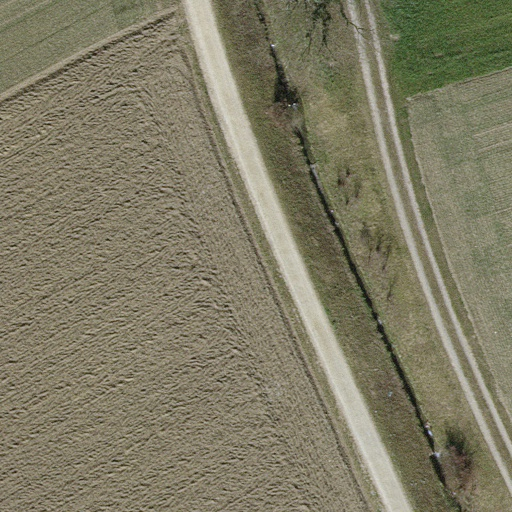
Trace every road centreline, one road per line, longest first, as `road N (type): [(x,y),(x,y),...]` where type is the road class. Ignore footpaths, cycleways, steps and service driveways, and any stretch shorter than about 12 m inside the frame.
road 1 (track): [(407,511),(266,196),(197,0)]
road 2 (track): [(511,453),(425,253),(358,0)]
